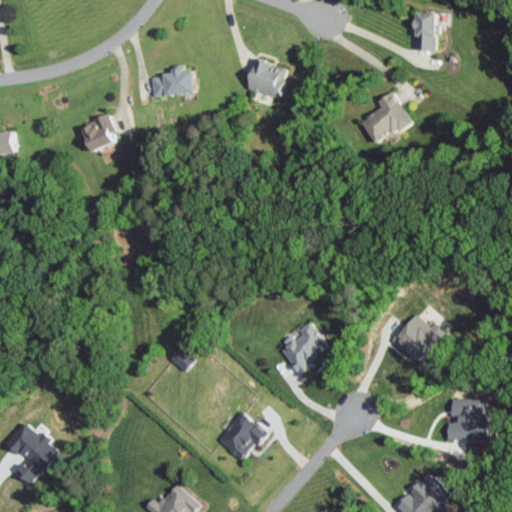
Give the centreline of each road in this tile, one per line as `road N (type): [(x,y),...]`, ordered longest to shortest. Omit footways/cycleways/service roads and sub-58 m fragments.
road 1 (residential): [(159,0),(96,55),(51,76),(0,83)]
road 2 (residential): [(269,511),(356,414)]
